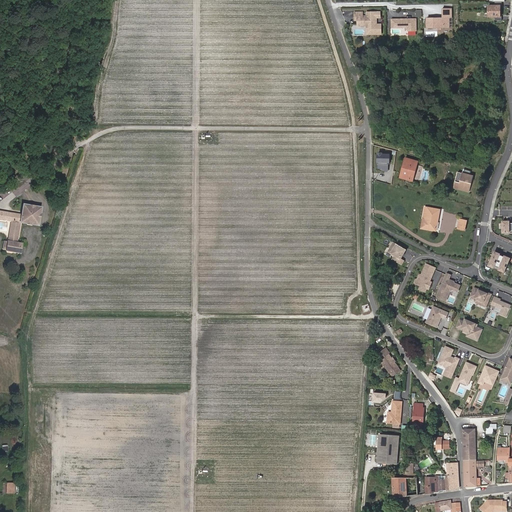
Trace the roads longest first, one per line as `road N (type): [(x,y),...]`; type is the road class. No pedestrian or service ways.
road 1 (residential): [(328,0),(367,115),(374,305),(456,426),(463,492)]
road 2 (track): [(196,0),(193,511)]
road 3 (track): [(378,315),(38,315)]
road 4 (track): [(347,317),(359,289),(354,129),(319,0)]
road 5 (residential): [(477,266),(464,271),(419,259),(397,310),(490,356),(511,333)]
road 6 (track): [(368,317),(355,511)]
